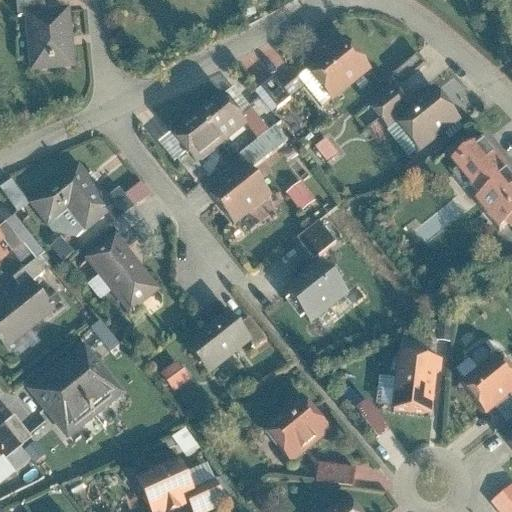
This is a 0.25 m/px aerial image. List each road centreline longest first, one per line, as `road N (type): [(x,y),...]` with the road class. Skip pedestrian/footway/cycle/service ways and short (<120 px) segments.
road 1 (residential): [(103,113),(348,0)]
road 2 (residential): [(215,260),(103,113)]
road 3 (residential): [(487,84),(376,0)]
